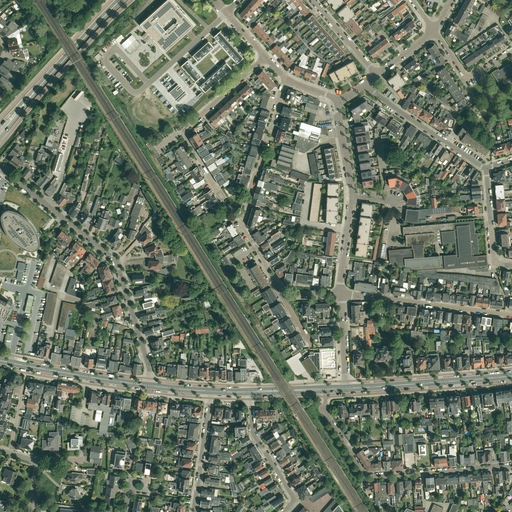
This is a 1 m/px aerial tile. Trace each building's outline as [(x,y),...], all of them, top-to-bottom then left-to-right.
[(171,0),(167,0),(140,25),(165,52),(186,34),(190,30),(195,25),(171,0)] [(259,4),(253,0),(252,0),(249,4),(254,9),(259,5),(259,4)] [(261,2),(262,0),(253,0),(259,4),(261,7),(265,10),(266,8),(263,5),(261,2)] [(289,10),(286,12),(287,14),(291,11),(302,2),(300,0),(294,0),(289,5),(292,8),(289,10)] [(326,0),(335,10),(344,2),(341,0),(326,0)] [(396,7),(394,5),(399,1),(398,0),(388,0),(387,1),(388,2),(391,6),(385,10),(383,11),(378,15),(381,18),(396,7)] [(474,0),(465,0),(464,2),(471,6),(472,7),(472,8),(476,10),(477,9),(477,8),(474,6),(474,4),(473,4),(474,0)] [(302,2),(291,11),(292,13),(295,10),(298,8),(301,10),(306,6),(302,2)] [(468,12),(471,6),(464,2),(461,9),(468,12)] [(396,8),(399,12),(400,11),(404,8),(406,7),(403,3),(401,5),(396,8)] [(252,12),(254,9),(249,4),(244,9),(256,19),(257,18),(254,15),(254,14),(252,12)] [(346,23),(352,17),(355,15),(346,5),(337,12),(346,23)] [(301,10),(299,12),(301,15),(303,13),(305,15),(310,11),(306,6),(301,10)] [(252,24),(256,19),(244,9),(240,14),(246,19),(248,17),(250,19),(250,20),(249,21),(252,24)] [(465,18),(468,12),(461,9),(458,15),(465,18)] [(313,14),(305,20),(306,22),(306,21),(309,24),(316,18),(315,17),(315,16),(313,14)] [(404,18),(403,19),(404,21),(405,21),(406,21),(411,28),(416,24),(415,22),(413,20),(414,18),(411,14),(405,18),(404,17),(403,17),(404,18)] [(466,19),(465,18),(458,15),(454,21),(461,24),(463,21),(464,22),(465,20),(469,23),(471,20),(466,18),(466,19)] [(350,27),(356,22),(352,17),(346,23),(350,27)] [(316,18),(309,24),(312,28),(319,22),(316,18)] [(257,32),(268,22),(270,20),(268,19),(263,23),(263,22),(261,24),(259,22),(257,20),(253,25),(254,26),(253,28),(257,32)] [(407,32),(411,28),(406,21),(405,21),(404,21),(400,23),(400,24),(403,27),(407,32)] [(267,27),(266,26),(269,24),(268,22),(257,32),(261,37),(266,32),(263,30),(267,27)] [(319,22),(312,28),(315,32),(322,26),(319,22)] [(353,31),(359,26),(356,22),(350,27),(353,31)] [(464,34),(455,29),(457,26),(451,23),(448,28),(456,32),(455,34),(457,35),(458,33),(460,34),(460,35),(462,36),(467,39),(469,35),(464,32),(464,34)] [(8,25),(7,27),(5,24),(0,29),(0,33),(3,36),(9,29),(11,30),(13,33),(18,29),(16,27),(14,29),(9,25),(8,25)] [(407,32),(403,27),(400,24),(395,28),(396,28),(402,36),(407,32)] [(322,26),(315,32),(318,36),(326,30),(322,26)] [(359,26),(353,31),(357,35),(363,30),(359,26)] [(493,32),(494,34),(496,32),(497,34),(496,35),(502,43),(507,40),(502,34),(500,36),(493,26),(491,28),(494,31),(493,32)] [(397,39),(402,36),(396,28),(395,28),(393,29),(396,32),(393,34),(397,39)] [(452,34),(458,37),(460,35),(460,34),(458,33),(457,35),(455,34),(456,32),(448,28),(445,33),(451,37),(452,34)] [(20,38),(17,38),(17,34),(20,32),(18,29),(13,33),(12,33),(14,36),(9,39),(10,39),(10,40),(6,40),(6,44),(8,44),(8,46),(19,44),(22,44),(22,43),(21,38),(20,38)] [(326,30),(318,36),(322,40),(329,33),(326,30)] [(214,36),(238,63),(244,58),(220,31),(214,36)] [(265,41),(270,36),(266,32),(261,37),(265,41)] [(495,36),(491,38),(497,46),(502,43),(496,35),(497,34),(496,32),(494,34),(495,36)] [(329,33),(322,40),(325,44),(332,37),(329,33)] [(484,33),(482,34),(484,38),(483,38),(483,39),(484,40),(486,39),(487,41),(486,41),(492,50),(497,46),(491,38),(489,40),(488,38),(484,33)] [(129,37),(121,44),(125,49),(136,39),(132,34),(129,37)] [(274,41),(270,36),(265,41),(266,43),(266,44),(268,46),(274,41)] [(460,40),(459,41),(462,45),(466,42),(467,39),(462,36),(460,40)] [(332,37),(325,44),(328,47),(336,41),(332,37)] [(381,41),(386,47),(391,44),(386,38),(381,41)] [(482,45),(483,47),(487,53),(492,50),(486,41),(487,41),(486,39),(484,40),(486,42),(482,45)] [(209,41),(193,55),(198,61),(214,47),(209,41)] [(336,41),(328,47),(332,51),(339,45),(336,41)] [(382,51),(386,47),(381,41),(377,44),(382,51)] [(275,53),(286,43),(285,42),(282,44),(279,47),(277,44),(272,49),(275,53)] [(279,58),(285,53),(282,51),(286,48),(285,47),(288,45),(286,43),(275,53),(279,58)] [(304,43),(300,47),(302,49),(304,52),(308,48),(304,43)] [(19,48),(19,44),(8,46),(9,48),(7,49),(8,52),(12,51),(12,55),(19,54),(20,57),(25,59),(24,54),(23,53),(22,49),(22,48),(21,47),(20,47),(19,48)] [(378,54),(382,51),(377,44),(373,48),(378,54)] [(432,53),(438,49),(434,44),(428,48),(432,53)] [(339,45),(332,51),(335,55),(342,49),(339,45)] [(477,48),(478,47),(477,45),(474,47),(476,49),(475,50),(476,52),(474,53),(478,59),(482,56),(478,50),(477,48)] [(483,47),(481,49),(479,47),(478,47),(477,48),(478,50),(482,56),(487,53),(483,47)] [(373,57),(378,54),(373,48),(368,51),(373,57)] [(284,62),(294,53),(296,51),(294,49),(290,53),(290,52),(288,50),(285,53),(279,58),(284,62)] [(342,49),(335,55),(336,57),(338,60),(346,53),(345,52),(342,49)] [(432,60),(441,54),(438,49),(432,53),(429,55),(432,60)] [(473,63),(469,57),(467,54),(468,54),(467,52),(465,53),(466,55),(465,56),(467,58),(464,60),(468,66),(473,63)] [(293,62),(291,60),(296,55),(294,53),(284,62),(288,67),(293,62)] [(303,59),(305,55),(303,53),(302,54),(299,58),(301,60),(300,62),(298,66),(295,65),(293,71),(298,73),(303,59)] [(473,63),(478,59),(474,53),(469,57),(473,63)] [(444,63),(442,61),(444,59),(441,54),(432,60),(436,65),(435,65),(436,68),(439,66),(444,63)] [(307,66),(305,65),(308,56),(305,55),(303,59),(298,73),(304,76),(307,66)] [(316,70),(320,59),(317,57),(310,78),(315,80),(317,75),(319,75),(322,68),(320,67),(318,71),(316,70)] [(13,63),(12,62),(8,59),(6,62),(4,60),(1,65),(8,71),(10,68),(14,70),(17,66),(18,67),(20,61),(15,60),(13,63)] [(410,63),(414,68),(419,65),(415,59),(410,63)] [(187,60),(181,65),(196,82),(202,76),(187,60)] [(310,78),(315,63),(315,62),(313,61),(311,68),(307,66),(304,76),(310,78)] [(346,64),(352,74),(358,71),(352,61),(346,64)] [(226,62),(200,86),(205,92),(232,68),(226,62)] [(327,63),(322,76),(325,77),(330,64),(327,63)] [(409,72),(414,68),(410,63),(405,66),(409,72)] [(346,77),(352,74),(346,64),(341,67),(346,77)] [(498,69),(492,72),(498,80),(501,78),(502,80),(505,84),(509,81),(511,78),(511,69),(511,68),(509,64),(504,67),(505,68),(499,71),(498,69)] [(6,73),(8,71),(1,65),(0,66),(0,72),(3,74),(1,77),(6,81),(10,76),(6,73)] [(448,72),(444,67),(441,69),(439,66),(436,68),(437,68),(434,70),(436,73),(437,72),(440,77),(448,72)] [(340,81),(346,77),(341,67),(335,70),(340,81)] [(259,83),(262,80),(267,75),(263,70),(257,75),(260,77),(255,82),(253,79),(250,82),(254,86),(259,83)] [(334,84),(340,81),(335,70),(329,74),(334,84)] [(440,84),(444,82),(451,77),(448,72),(440,77),(442,79),(439,82),(440,84)] [(397,73),(387,80),(396,90),(405,83),(397,73)] [(262,80),(254,86),(255,87),(256,85),(257,87),(260,84),(260,85),(264,82),(266,85),(272,79),(267,75),(262,80)] [(422,78),(419,80),(413,84),(409,90),(413,93),(419,84),(421,85),(422,83),(425,87),(429,85),(429,84),(424,77),(422,78)] [(447,87),(455,82),(451,77),(444,82),(447,87)] [(263,92),(262,95),(263,96),(269,98),(270,95),(270,94),(269,94),(269,92),(272,90),(271,89),(276,84),(272,79),(266,85),(269,88),(267,90),(266,89),(263,92)] [(450,92),(458,87),(455,82),(447,87),(450,92)] [(243,88),(248,94),(253,89),(248,84),(243,88)] [(454,97),(461,92),(458,87),(450,92),(454,97)] [(243,98),(248,94),(243,88),(238,93),(243,98)] [(304,102),(305,96),(301,95),(301,96),(295,95),(296,92),(289,89),(287,95),(300,99),(301,100),(301,101),(304,102)] [(457,102),(465,97),(461,92),(454,97),(457,102)] [(238,102),(243,98),(238,93),(233,97),(238,102)] [(411,103),(416,96),(413,93),(410,97),(409,97),(407,100),(406,99),(401,106),(406,110),(411,103)] [(301,100),(300,99),(287,95),(285,101),(293,103),(294,100),(301,102),(301,101),(301,100)] [(321,128),(313,126),(319,106),(320,101),(309,96),(308,97),(306,103),(304,110),(311,112),(307,124),(302,122),(299,132),(298,135),(299,136),(295,148),(296,148),(299,149),(299,151),(304,153),(319,143),(321,138),(319,138),(320,134),(328,133),(326,127),(321,128)] [(233,107),(238,102),(233,97),(228,101),(233,107)] [(461,107),(460,108),(461,110),(467,106),(466,104),(468,102),(465,97),(457,102),(461,107)] [(359,105),(362,110),(365,108),(370,111),(373,106),(368,103),(366,100),(359,105)] [(413,112),(421,101),(419,100),(416,104),(413,102),(409,109),(410,109),(410,110),(411,110),(413,112)] [(231,109),(233,107),(228,101),(224,106),(229,111),(232,114),(234,117),(236,115),(231,109)] [(421,101),(413,112),(416,113),(416,114),(417,114),(418,115),(422,108),(419,107),(422,102),(421,101)] [(359,112),(362,110),(359,105),(351,110),(353,113),(353,119),(359,118),(359,112)] [(424,119),(432,107),(430,105),(426,111),(424,109),(420,116),(420,117),(421,117),(422,117),(424,119)] [(430,114),(433,109),(435,106),(433,105),(432,107),(424,119),(426,120),(426,121),(427,121),(428,121),(428,122),(432,115),(430,114)] [(224,116),(229,111),(224,106),(219,110),(224,116)] [(294,109),(291,108),(284,106),(282,110),(300,115),(301,113),(293,111),(294,109)] [(221,118),(224,116),(219,110),(214,114),(221,123),(225,126),(226,125),(224,122),(224,121),(221,118)] [(368,116),(366,118),(368,121),(369,120),(372,122),(374,119),(379,122),(385,113),(381,110),(381,111),(380,110),(376,116),(373,114),(371,118),(368,116)] [(448,126),(449,119),(451,119),(453,114),(450,111),(446,117),(443,122),(439,129),(438,129),(442,132),(441,133),(445,136),(448,134),(449,130),(447,129),(448,126)] [(266,122),(268,116),(255,113),(255,115),(259,117),(258,119),(266,122)] [(385,113),(379,122),(384,125),(389,117),(388,116),(389,115),(385,113)] [(434,126),(442,115),(440,113),(437,118),(434,116),(430,123),(434,126)] [(219,125),(221,123),(214,114),(209,119),(214,124),(217,122),(219,125)] [(441,121),(444,116),(442,115),(434,126),(439,129),(443,122),(441,121)] [(391,130),(397,121),(393,118),(393,119),(392,118),(386,127),(391,130)] [(355,128),(354,128),(354,132),(355,131),(356,133),(362,132),(365,131),(365,126),(368,125),(367,121),(360,122),(361,126),(355,127),(355,128)] [(389,133),(394,136),(397,138),(401,132),(398,130),(401,125),(400,124),(401,123),(397,121),(391,130),(389,133)] [(204,135),(207,134),(214,130),(208,123),(204,126),(207,130),(201,134),(201,133),(199,134),(199,135),(198,135),(197,133),(190,138),(193,142),(204,135)] [(256,128),(255,131),(263,133),(264,128),(252,124),(250,123),(249,126),(256,128)] [(405,140),(414,127),(410,124),(404,133),(406,134),(401,141),(403,143),(405,140)] [(468,132),(471,129),(465,125),(464,128),(462,127),(457,135),(462,138),(461,139),(467,143),(472,135),(468,132)] [(403,148),(407,142),(410,137),(412,139),(418,130),(414,127),(405,140),(403,143),(401,146),(403,148)] [(277,134),(290,138),(291,136),(285,134),(286,132),(279,129),(277,134)] [(356,137),(355,137),(356,141),(357,140),(357,142),(363,141),(366,140),(367,140),(366,135),(369,134),(369,130),(365,131),(362,132),(362,135),(356,136),(356,137)] [(196,140),(193,142),(193,143),(195,147),(203,142),(202,140),(209,136),(211,134),(210,132),(207,134),(204,135),(196,140)] [(417,150),(426,135),(421,132),(415,141),(418,143),(415,149),(417,150)] [(47,140),(45,146),(44,150),(56,154),(60,142),(54,141),(56,135),(49,133),(47,140)] [(66,141),(67,136),(62,135),(60,142),(56,154),(52,167),(60,170),(67,147),(65,146),(66,141)] [(259,144),(261,139),(249,135),(248,138),(252,139),(252,142),(259,144)] [(418,151),(421,148),(424,144),(427,146),(432,139),(426,135),(417,150),(418,151)] [(472,146),(477,138),(472,135),(467,143),(472,146)] [(502,144),(500,140),(499,136),(497,137),(498,140),(501,153),(503,152),(503,153),(507,152),(507,151),(505,143),(502,144)] [(476,149),(482,141),(477,138),(472,146),(476,149)] [(358,149),(358,151),(364,150),(368,149),(372,148),(370,139),(367,140),(366,140),(363,141),(364,144),(357,145),(357,146),(356,146),(357,150),(358,149)] [(501,153),(498,140),(495,141),(496,143),(492,144),(495,154),(495,155),(499,154),(499,153),(501,153)] [(481,152),(486,144),(482,141),(476,149),(481,152)] [(259,145),(251,143),(247,142),(246,144),(242,143),(241,146),(243,146),(257,150),(259,145)] [(442,146),(437,142),(435,144),(433,143),(427,152),(430,154),(432,154),(433,152),(437,155),(442,146)] [(199,152),(210,145),(209,143),(205,145),(203,143),(196,148),(199,152)] [(19,158),(19,159),(16,157),(18,154),(20,147),(17,144),(8,155),(11,157),(13,158),(10,161),(17,167),(19,164),(23,165),(25,160),(19,158)] [(295,148),(282,144),(278,160),(273,158),(270,166),(291,172),(292,166),(290,165),(294,153),(296,148),(295,148)] [(486,147),(488,145),(486,144),(481,152),(485,155),(489,149),(486,147)] [(210,145),(199,152),(202,157),(209,152),(208,150),(212,147),(210,145)] [(176,155),(184,150),(183,148),(182,149),(180,146),(173,150),(172,149),(169,151),(173,157),(176,155)] [(256,156),(257,150),(243,146),(242,149),(249,151),(248,153),(256,156)] [(219,153),(222,150),(225,149),(224,147),(213,153),(212,151),(203,158),(205,161),(219,153)] [(369,158),(369,152),(372,152),(372,148),(368,149),(364,150),(365,153),(359,154),(359,155),(358,155),(358,159),(359,158),(360,160),(366,159),(369,158)] [(449,152),(445,149),(440,156),(441,157),(439,160),(442,162),(445,159),(449,152)] [(177,161),(186,155),(184,152),(185,152),(184,150),(176,155),(177,158),(176,159),(177,161)] [(445,159),(449,161),(454,154),(449,151),(449,152),(445,159)] [(416,152),(411,158),(406,165),(408,167),(417,153),(416,152)] [(220,155),(219,153),(205,161),(207,165),(217,159),(216,157),(220,155)] [(308,155),(312,176),(318,175),(318,173),(314,154),(308,155)] [(182,165),(190,159),(189,158),(188,158),(186,155),(177,161),(174,162),(176,165),(180,162),(182,165)] [(461,159),(456,155),(451,162),(452,162),(451,164),(456,165),(461,159)] [(121,164),(124,160),(117,156),(114,160),(121,164)] [(372,162),(372,161),(373,161),(373,157),(369,158),(366,159),(366,162),(360,163),(360,164),(359,164),(360,168),(361,167),(361,169),(367,168),(371,167),(370,163),(371,163),(372,162)] [(181,171),(192,165),(190,161),(191,161),(190,159),(182,165),(183,167),(180,169),(180,170),(181,171)] [(215,161),(208,166),(211,171),(222,163),(223,163),(225,161),(224,159),(221,161),(216,164),(215,161)] [(456,165),(455,167),(460,170),(459,171),(458,170),(456,174),(459,176),(460,175),(464,169),(463,168),(466,163),(461,159),(456,165)] [(252,169),(254,162),(246,160),(245,164),(240,163),(239,165),(252,169)] [(31,167),(29,165),(29,164),(25,162),(22,170),(24,171),(22,174),(23,175),(22,175),(24,176),(27,178),(30,175),(33,172),(32,171),(34,169),(31,167)] [(224,169),(222,166),(225,165),(223,163),(222,163),(211,171),(214,175),(224,169)] [(250,174),(252,169),(239,165),(239,168),(243,169),(242,172),(250,174)] [(470,176),(475,169),(475,168),(470,165),(466,170),(464,168),(464,169),(460,175),(463,177),(465,177),(467,174),(470,176)] [(372,176),(371,170),(375,170),(374,166),(371,167),(367,168),(368,171),(361,172),(361,173),(360,173),(361,177),(362,176),(362,178),(369,177),(368,177),(372,176)] [(193,177),(200,172),(196,167),(189,171),(190,171),(185,174),(186,176),(191,173),(193,177)] [(271,169),(263,167),(261,173),(274,177),(277,178),(277,175),(275,175),(276,174),(270,173),(271,169)] [(228,170),(227,170),(226,168),(214,176),(217,181),(230,172),(228,170)] [(475,169),(470,176),(473,178),(472,179),(472,181),(472,186),(478,185),(478,181),(475,181),(475,179),(479,172),(475,169)] [(299,179),(305,181),(307,182),(309,176),(292,170),(290,175),(299,179)] [(494,173),(494,175),(493,175),(493,176),(493,177),(493,178),(494,178),(494,179),(495,180),(502,180),(502,183),(511,183),(510,179),(508,179),(507,176),(505,176),(504,171),(504,170),(503,170),(502,170),(501,170),(500,170),(500,171),(499,171),(500,173),(494,173)] [(203,178),(201,174),(200,172),(193,177),(197,183),(193,185),(195,189),(201,185),(205,182),(203,178)] [(227,180),(226,178),(231,175),(230,172),(217,181),(220,185),(222,184),(224,187),(230,183),(228,180),(227,180)] [(261,173),(259,178),(267,181),(268,177),(274,179),(274,177),(261,173)] [(396,177),(389,178),(388,174),(385,175),(386,182),(389,182),(390,187),(394,186),(396,177)] [(43,187),(50,178),(45,175),(43,177),(41,175),(36,182),(43,187)] [(368,177),(369,177),(369,180),(363,181),(363,182),(362,182),(362,186),(363,185),(363,187),(373,185),(373,182),(376,182),(376,175),(372,176),(368,177)] [(57,180),(55,178),(50,183),(51,184),(45,191),(50,195),(56,188),(53,185),(57,180)] [(247,186),(248,180),(241,178),(240,179),(237,178),(236,182),(233,181),(233,184),(239,186),(240,184),(247,186)] [(257,185),(270,189),(271,187),(266,186),(267,182),(259,179),(257,185)] [(403,190),(409,183),(402,180),(399,188),(403,190)] [(132,187),(137,190),(140,183),(134,181),(132,187)] [(60,193),(62,195),(57,201),(62,205),(67,199),(68,200),(70,192),(69,192),(66,192),(65,194),(63,193),(67,183),(65,182),(60,193)] [(413,190),(413,189),(409,183),(403,190),(405,194),(413,190)] [(408,198),(420,195),(416,188),(413,189),(413,190),(405,194),(408,198)] [(207,200),(215,195),(211,190),(198,198),(200,200),(205,196),(207,200)] [(191,191),(182,197),(184,201),(194,195),(191,191)] [(253,198),(266,201),(268,202),(267,204),(273,205),(274,202),(270,201),(268,199),(265,198),(266,196),(263,195),(263,194),(255,192),(254,194),(253,197),(253,198)] [(218,201),(215,195),(207,200),(202,203),(205,209),(218,201)] [(419,207),(420,203),(420,195),(408,198),(407,203),(412,203),(412,207),(419,207)] [(252,201),(252,203),(260,206),(261,203),(266,204),(266,201),(253,198),(252,201)] [(71,215),(79,202),(78,201),(78,202),(77,201),(74,205),(72,204),(67,212),(71,215)] [(75,218),(80,209),(78,208),(81,204),(80,203),(80,202),(79,202),(71,215),(75,218)] [(133,239),(136,231),(133,230),(135,224),(136,224),(138,217),(143,204),(136,202),(131,215),(132,216),(130,221),(131,221),(129,229),(127,237),(130,238),(130,239),(132,239),(132,238),(133,239)] [(373,204),(362,202),(361,209),(372,211),(373,204)] [(469,213),(472,213),(478,213),(478,212),(479,212),(478,209),(477,205),(476,205),(475,204),(468,205),(469,213)] [(405,221),(418,223),(426,222),(425,216),(429,214),(460,211),(459,205),(415,209),(406,208),(405,221)] [(91,218),(88,215),(89,213),(89,210),(83,206),(82,211),(85,214),(80,219),(86,224),(91,218)] [(192,210),(190,212),(194,217),(196,216),(200,213),(198,209),(197,207),(196,208),(195,208),(192,210)] [(253,207),(251,213),(257,215),(259,215),(260,212),(260,210),(253,207)] [(100,228),(106,210),(103,209),(102,212),(98,211),(97,216),(98,216),(95,226),(100,228)] [(372,217),(372,211),(361,209),(360,216),(372,217)] [(5,226),(9,232),(9,233),(14,239),(15,239),(19,245),(22,246),(25,248),(30,250),(35,246),(37,248),(37,247),(38,247),(39,246),(39,245),(39,244),(39,243),(39,242),(39,240),(39,238),(38,237),(40,236),(40,235),(39,234),(38,233),(37,233),(32,228),(33,227),(28,221),(27,221),(22,215),(17,212),(11,210),(7,214),(5,212),(3,213),(2,215),(2,216),(2,217),(2,219),(3,221),(3,223),(2,225),(3,226),(4,227),(5,226)] [(108,215),(109,211),(106,210),(100,228),(105,229),(109,220),(110,220),(111,216),(108,215)] [(159,215),(155,212),(151,217),(154,220),(159,215)] [(259,215),(257,215),(251,213),(249,218),(257,221),(260,222),(261,222),(263,217),(259,215)] [(371,224),(372,217),(360,216),(359,222),(371,224)] [(284,220),(284,223),(290,224),(294,225),(299,226),(301,217),(295,217),(295,222),(292,221),(290,221),(284,220)] [(249,218),(247,224),(251,230),(255,228),(254,226),(253,226),(254,223),(256,223),(257,221),(249,218)] [(403,232),(405,232),(407,245),(412,245),(413,249),(389,251),(390,263),(409,268),(409,269),(409,271),(417,270),(436,269),(440,268),(440,269),(469,266),(475,266),(478,265),(481,265),(484,265),(485,270),(488,270),(488,264),(487,254),(479,255),(477,233),(475,233),(474,221),(403,227),(403,232)] [(370,230),(371,224),(359,222),(358,229),(370,230)] [(225,234),(236,228),(235,226),(234,226),(233,223),(226,227),(225,225),(213,233),(215,236),(220,232),(222,230),(225,234)] [(144,245),(149,240),(150,241),(151,241),(152,240),(152,239),(152,238),(147,233),(150,230),(144,224),(140,232),(144,236),(139,240),(140,241),(140,242),(140,243),(141,244),(142,244),(143,244),(144,245)] [(255,239),(266,231),(271,228),(270,227),(269,228),(268,227),(260,232),(258,230),(252,234),(253,237),(255,239)] [(236,228),(225,234),(226,237),(230,234),(232,236),(238,232),(237,229),(236,228)] [(277,234),(280,232),(278,229),(270,234),(272,237),(277,234)] [(369,237),(370,230),(358,229),(358,235),(369,237)] [(499,230),(500,245),(504,245),(505,257),(511,256),(511,246),(510,247),(508,229),(499,230)] [(57,247),(67,235),(62,231),(59,234),(58,233),(56,236),(57,237),(56,237),(59,240),(55,245),(57,247)] [(115,245),(118,241),(120,239),(118,237),(121,233),(118,231),(113,237),(110,241),(112,243),(112,244),(113,245),(114,245),(115,245)] [(266,231),(255,239),(256,241),(258,244),(264,239),(263,237),(268,234),(266,231)] [(241,236),(239,233),(232,237),(234,239),(229,243),(230,245),(242,237),(241,236)] [(272,237),(271,238),(264,242),(265,243),(261,245),(263,247),(262,248),(263,249),(264,250),(271,246),(268,242),(270,242),(272,240),(278,237),(277,234),(272,237)] [(59,248),(63,243),(67,245),(68,246),(70,243),(69,242),(72,239),(67,235),(57,247),(59,248)] [(368,243),(369,237),(358,235),(357,242),(368,243)] [(242,238),(242,237),(230,245),(231,247),(237,244),(238,246),(244,242),(242,238)] [(274,253),(272,251),(285,243),(283,239),(263,252),(267,258),(274,253)] [(70,259),(73,256),(75,253),(81,246),(76,242),(73,245),(72,244),(69,247),(71,248),(70,249),(73,251),(71,254),(69,257),(68,258),(70,259)] [(367,250),(368,243),(357,242),(356,248),(367,250)] [(157,257),(164,256),(162,250),(158,251),(156,245),(155,244),(153,244),(152,244),(152,245),(152,246),(146,248),(147,250),(146,251),(146,252),(146,253),(147,253),(148,253),(148,255),(155,253),(157,257)] [(83,253),(86,250),(81,246),(75,253),(77,255),(77,254),(81,257),(81,256),(82,257),(84,254),(83,253)] [(366,257),(367,250),(356,248),(355,255),(366,257)] [(60,257),(53,251),(50,255),(57,261),(60,257)] [(81,274),(83,271),(95,257),(90,253),(87,257),(86,255),(84,258),(85,259),(84,260),(88,262),(80,272),(81,274)] [(177,254),(168,255),(168,262),(172,262),(172,257),(177,257),(177,254)] [(277,254),(269,260),(272,265),(280,259),(277,254)] [(156,268),(156,269),(156,270),(158,270),(159,270),(159,269),(160,268),(160,262),(164,262),(164,256),(157,257),(156,261),(149,261),(149,263),(148,263),(148,264),(148,265),(148,266),(149,266),(149,268),(156,268)] [(97,265),(100,262),(95,257),(83,271),(86,274),(90,269),(89,268),(91,266),(95,268),(96,269),(98,266),(97,265)] [(252,273),(260,268),(255,261),(248,265),(247,263),(245,264),(248,269),(249,269),(252,273)] [(354,269),(354,272),(359,272),(359,273),(362,274),(362,272),(363,266),(362,266),(363,262),(355,261),(354,269)] [(275,265),(272,267),(279,277),(284,274),(282,271),(287,268),(283,263),(278,267),(279,267),(277,268),(275,265)] [(294,281),(297,264),(292,263),(292,267),(290,266),(289,274),(286,273),(286,277),(285,277),(285,280),(294,281)] [(108,267),(107,265),(106,266),(106,265),(103,264),(102,264),(101,266),(101,267),(99,267),(101,273),(110,271),(109,267),(108,267)] [(257,281),(265,276),(260,268),(252,273),(257,281)] [(436,269),(417,270),(417,276),(421,276),(425,277),(429,277),(436,278),(437,273),(436,269)] [(111,277),(110,275),(111,275),(110,271),(101,273),(102,278),(96,280),(97,283),(103,281),(103,280),(111,277)] [(133,275),(134,283),(144,282),(144,278),(149,277),(149,272),(146,271),(143,271),(143,274),(133,275)] [(359,290),(362,274),(359,273),(359,272),(354,272),(348,271),(348,275),(355,276),(354,281),(355,281),(354,289),(359,290)] [(400,283),(403,283),(403,281),(402,281),(403,273),(400,272),(400,277),(399,280),(398,280),(398,285),(395,284),(395,283),(391,283),(391,288),(393,288),(393,294),(399,295),(400,283)] [(265,276),(257,281),(261,288),(269,283),(265,276)] [(386,278),(379,277),(378,287),(381,287),(380,291),(387,292),(388,283),(385,283),(386,278)] [(113,285),(113,283),(111,279),(103,282),(104,285),(101,286),(93,289),(94,291),(96,290),(113,285)] [(0,286),(2,281),(0,280),(0,314),(2,316),(5,318),(13,306),(12,305),(13,303),(8,300),(7,303),(4,302),(0,299),(0,286)] [(448,302),(450,282),(451,281),(447,280),(446,286),(448,286),(447,293),(443,293),(442,301),(448,302)] [(414,294),(413,297),(420,298),(421,290),(422,283),(418,283),(418,290),(415,289),(415,288),(410,287),(411,282),(408,282),(407,288),(410,289),(409,294),(414,294)] [(115,291),(114,287),(113,285),(96,290),(97,292),(105,290),(106,294),(115,291)] [(147,289),(153,287),(152,285),(147,285),(139,287),(140,288),(136,290),(138,296),(144,294),(145,298),(152,297),(150,292),(148,293),(147,289)] [(270,287),(262,292),(265,297),(274,292),(272,288),(271,289),(270,287)] [(433,300),(434,287),(432,287),(432,288),(428,288),(428,291),(426,291),(425,299),(433,300)] [(434,287),(433,300),(440,301),(441,293),(436,292),(437,287),(434,287)] [(260,290),(259,288),(248,295),(249,297),(254,294),(259,290),(260,290)] [(489,307),(495,308),(497,295),(499,295),(499,292),(494,291),(494,294),(494,295),(493,295),(492,299),(490,299),(489,307)] [(274,292),(265,297),(268,303),(276,297),(276,296),(274,292)] [(34,296),(29,295),(27,302),(26,308),(31,310),(34,296)] [(117,302),(116,300),(117,300),(117,299),(117,298),(116,297),(116,296),(115,296),(106,299),(107,302),(97,305),(98,308),(113,304),(113,303),(117,302)] [(47,321),(47,318),(48,315),(49,312),(49,310),(50,307),(50,304),(51,301),(51,298),(52,297),(47,297),(46,301),(44,314),(43,320),(47,321)] [(144,302),(142,302),(144,308),(144,309),(146,308),(147,308),(148,310),(150,309),(151,311),(157,309),(157,310),(161,310),(160,308),(160,307),(159,306),(154,306),(153,302),(155,301),(156,299),(157,297),(152,297),(145,298),(146,301),(144,302)] [(90,311),(91,307),(92,301),(88,302),(85,303),(82,303),(81,305),(80,309),(90,311)] [(357,304),(351,305),(352,312),(359,311),(359,307),(362,307),(362,301),(357,301),(357,304)] [(280,302),(272,308),(275,313),(284,307),(281,303),(281,304),(280,302)] [(314,321),(314,318),(310,318),(309,304),(308,304),(308,303),(303,303),(303,304),(302,304),(303,315),(307,315),(307,322),(314,321)] [(406,307),(403,306),(402,305),(401,305),(401,306),(398,306),(397,313),(400,313),(400,320),(405,321),(406,313),(403,313),(403,311),(406,311),(406,307)] [(284,307),(275,313),(278,318),(286,313),(285,311),(286,311),(284,307)] [(106,317),(114,314),(115,317),(116,317),(116,320),(120,318),(119,315),(123,314),(122,314),(123,313),(122,312),(122,311),(121,309),(114,311),(105,314),(106,317)] [(155,310),(144,314),(140,315),(141,321),(144,320),(149,318),(157,316),(156,314),(155,310)] [(359,311),(352,312),(352,320),(354,320),(355,323),(359,323),(359,320),(358,320),(358,317),(359,317),(359,314),(365,313),(365,311),(359,311)] [(451,312),(445,311),(443,323),(446,324),(446,322),(450,323),(451,312)] [(456,331),(456,326),(458,313),(456,313),(455,312),(454,313),(452,321),(453,321),(452,323),(455,324),(454,324),(454,331),(449,330),(448,335),(455,336),(456,331)] [(471,338),(471,331),(472,324),(469,324),(470,315),(467,315),(468,314),(465,314),(465,315),(464,314),(463,323),(466,324),(465,329),(466,329),(466,334),(468,334),(467,337),(471,338)] [(289,318),(281,323),(284,328),(293,322),(291,319),(290,319),(289,318)] [(511,337),(511,320),(510,321),(509,324),(508,324),(508,328),(509,328),(511,328),(511,333),(503,332),(502,336),(511,337)] [(156,330),(161,328),(165,327),(163,322),(152,326),(152,327),(144,330),(146,336),(157,332),(156,330)] [(293,322),(284,328),(288,333),(296,328),(295,327),(296,326),(293,322)] [(326,334),(333,334),(333,333),(333,328),(332,328),(332,327),(325,327),(325,324),(318,325),(318,331),(322,330),(322,334),(326,334)] [(67,328),(67,329),(66,332),(66,335),(75,337),(76,330),(67,328)] [(417,330),(416,330),(413,330),(414,338),(414,341),(426,340),(425,331),(422,331),(417,330)] [(299,333),(291,338),(294,343),(303,338),(300,334),(299,333)] [(326,334),(322,334),(318,335),(319,341),(322,341),(322,345),(333,344),(333,343),(334,343),(334,339),(333,339),(333,338),(326,338),(326,334)] [(151,342),(153,346),(163,342),(161,339),(164,337),(164,336),(163,337),(159,338),(159,339),(151,342)] [(303,338),(294,343),(297,348),(305,343),(304,342),(305,341),(303,338)] [(45,347),(40,346),(41,342),(39,341),(37,346),(39,346),(37,355),(40,355),(40,356),(43,357),(43,356),(45,347)] [(78,350),(79,343),(80,341),(77,341),(75,352),(73,352),(72,355),(71,364),(75,365),(78,350)] [(389,341),(384,342),(384,345),(381,345),(381,348),(377,348),(378,360),(379,359),(379,360),(382,360),(382,359),(385,359),(385,360),(386,361),(389,361),(390,360),(390,356),(390,355),(390,354),(390,353),(389,341)] [(163,349),(162,346),(165,345),(163,342),(153,346),(155,352),(163,349)] [(469,355),(469,353),(471,353),(471,349),(471,346),(467,350),(465,350),(465,353),(462,353),(462,366),(463,366),(463,367),(467,367),(466,365),(469,365),(468,356),(469,355)] [(504,359),(502,347),(500,347),(500,350),(496,350),(497,355),(497,358),(494,358),(494,362),(497,362),(497,364),(498,364),(499,365),(501,365),(501,364),(504,364),(504,359)] [(61,362),(69,364),(69,363),(71,355),(71,352),(70,352),(70,351),(64,349),(63,353),(61,362)] [(102,357),(101,367),(105,368),(107,355),(110,356),(111,350),(107,349),(106,354),(105,354),(105,357),(102,357)] [(456,351),(455,349),(453,349),(453,354),(454,354),(454,355),(452,355),(452,360),(454,360),(454,366),(458,366),(459,367),(460,367),(461,366),(461,356),(457,356),(456,351)] [(411,350),(407,350),(407,355),(401,355),(402,369),(403,369),(405,370),(406,369),(407,369),(407,368),(408,368),(410,369),(411,368),(412,368),(411,350)] [(334,351),(321,352),(322,367),(331,367),(335,367),(335,364),(334,364),(334,355),(334,351)] [(305,359),(302,361),(311,374),(313,373),(314,372),(314,373),(317,373),(320,373),(319,352),(314,352),(310,352),(310,354),(304,358),(305,359)] [(494,355),(493,355),(493,352),(490,353),(490,354),(485,355),(486,366),(491,365),(492,366),(493,366),(493,365),(494,365),(494,362),(494,358),(494,355)] [(109,360),(107,370),(113,371),(115,354),(113,354),(112,360),(109,360)] [(364,356),(362,357),(361,354),(354,354),(354,363),(356,363),(356,364),(360,364),(360,363),(362,363),(362,361),(364,361),(365,361),(364,357),(365,357),(365,356),(364,356)] [(439,367),(438,357),(438,354),(428,355),(429,368),(430,369),(432,369),(433,368),(439,367)] [(451,367),(450,354),(447,354),(447,357),(442,358),(443,367),(444,368),(445,368),(446,367),(451,367)] [(95,356),(93,356),(91,355),(91,356),(86,355),(85,365),(85,366),(88,367),(89,366),(92,367),(93,362),(94,362),(94,359),(95,356)] [(423,355),(419,355),(420,358),(417,358),(417,361),(418,368),(419,368),(419,369),(421,369),(422,368),(422,367),(426,367),(426,361),(426,357),(423,357),(423,355)] [(168,362),(168,358),(166,357),(165,362),(158,362),(157,365),(158,365),(157,373),(162,373),(166,374),(167,363),(168,362)] [(168,358),(168,362),(169,363),(168,369),(167,374),(175,375),(176,368),(176,364),(172,364),(172,358),(168,358)] [(240,359),(241,360),(241,365),(241,380),(247,380),(247,376),(250,376),(250,372),(247,372),(247,368),(243,368),(243,365),(246,364),(244,359),(240,359)] [(208,370),(209,367),(209,363),(205,362),(205,368),(200,367),(200,377),(204,377),(204,378),(209,378),(209,371),(208,370)] [(218,367),(214,367),(215,365),(210,365),(210,366),(210,370),(211,370),(210,378),(214,378),(214,379),(218,379),(218,367)] [(5,379),(3,384),(0,383),(0,386),(2,387),(2,388),(9,390),(10,387),(14,388),(15,383),(8,381),(9,380),(5,379)] [(36,400),(36,398),(39,383),(34,382),(34,383),(29,382),(28,388),(32,389),(32,390),(35,390),(33,397),(33,399),(28,398),(27,402),(35,404),(36,400)] [(48,402),(51,402),(52,394),(55,394),(56,386),(51,385),(48,402)] [(9,390),(2,388),(0,394),(0,395),(10,398),(12,394),(8,393),(9,390)] [(101,417),(99,430),(107,432),(110,412),(111,409),(111,407),(109,407),(109,404),(111,394),(106,394),(106,395),(102,394),(102,392),(103,392),(103,391),(99,391),(99,394),(95,393),(95,392),(90,391),(90,393),(89,393),(90,394),(89,398),(89,399),(89,401),(88,408),(92,409),(92,407),(100,408),(100,407),(104,408),(104,411),(103,417),(101,417)] [(501,406),(504,405),(503,391),(496,392),(498,406),(501,406)] [(497,403),(494,403),(494,402),(493,402),(492,392),(480,393),(481,398),(483,398),(483,403),(483,408),(488,407),(488,409),(489,409),(490,410),(493,409),(494,408),(495,408),(495,407),(497,407),(497,403)] [(479,413),(481,413),(481,409),(479,396),(479,394),(477,394),(476,394),(475,393),(473,393),(473,394),(472,394),(473,399),(471,399),(471,404),(473,404),(474,404),(474,407),(477,407),(478,410),(479,410),(479,413)] [(6,402),(9,403),(10,398),(0,395),(0,403),(5,405),(6,402)] [(111,407),(111,409),(114,410),(114,408),(118,408),(119,405),(121,405),(120,409),(122,409),(124,398),(122,397),(120,397),(119,396),(117,395),(116,396),(114,404),(111,404),(111,407)] [(463,408),(468,407),(470,407),(469,396),(466,396),(465,395),(463,395),(462,396),(463,405),(463,408)] [(438,415),(437,398),(434,398),(434,397),(432,397),(431,398),(430,398),(431,410),(435,410),(435,417),(439,417),(439,415),(438,415)] [(131,399),(125,398),(123,410),(126,410),(129,410),(131,399)] [(136,399),(135,399),(134,408),(138,408),(138,411),(139,412),(139,415),(141,416),(142,409),(141,408),(142,400),(139,399),(138,398),(137,398),(136,399)] [(150,409),(151,401),(148,401),(147,400),(146,399),(145,400),(144,400),(143,411),(147,412),(147,409),(150,409)] [(410,412),(412,412),(416,412),(416,409),(418,409),(418,411),(421,411),(420,400),(416,400),(415,399),(412,399),(411,400),(411,406),(409,406),(410,412)] [(394,400),(391,400),(391,412),(394,412),(393,409),(396,409),(396,412),(400,412),(400,404),(398,404),(398,400),(394,400)] [(383,416),(391,415),(390,410),(390,401),(381,401),(382,413),(383,413),(383,416)] [(165,415),(166,411),(167,403),(166,403),(159,402),(158,412),(159,412),(158,415),(161,415),(165,415)] [(359,404),(360,417),(362,417),(362,413),(365,413),(365,416),(369,415),(368,407),(366,407),(366,403),(365,403),(364,402),(363,402),(363,403),(362,404),(359,404)] [(371,402),(370,403),(370,413),(371,416),(378,415),(378,413),(378,403),(374,403),(373,402),(371,402)] [(345,404),(343,405),(343,404),(342,403),(339,403),(338,405),(339,413),(340,416),(344,415),(344,416),(349,416),(349,412),(347,412),(347,409),(346,409),(345,404)] [(360,417),(359,404),(356,404),(356,403),(355,403),(354,403),(353,404),(352,404),(353,408),(350,408),(351,416),(355,416),(354,413),(358,413),(358,417),(360,417)] [(169,414),(175,414),(175,416),(179,416),(180,406),(179,406),(179,404),(175,404),(175,405),(171,405),(171,409),(170,409),(169,414)] [(190,405),(183,404),(182,413),(181,413),(180,415),(184,415),(184,413),(190,414),(191,406),(190,406),(190,405)] [(201,414),(201,408),(198,407),(198,406),(197,406),(197,405),(194,405),(193,406),(192,406),(192,411),(195,411),(195,417),(200,417),(200,414),(201,414)] [(223,408),(219,407),(217,407),(216,407),(214,416),(218,417),(218,421),(221,421),(220,424),(222,425),(223,424),(223,419),(221,419),(223,408)] [(232,409),(229,409),(229,408),(228,408),(226,407),(226,408),(225,408),(224,419),(230,420),(230,421),(233,421),(234,417),(231,417),(232,409)] [(243,409),(242,408),(240,408),(239,409),(236,409),(234,409),(234,413),(234,417),(233,421),(236,421),(236,420),(242,420),(243,420),(243,409)] [(236,438),(237,439),(243,436),(243,435),(244,435),(244,433),(247,433),(246,420),(243,420),(242,420),(242,425),(235,426),(236,438)] [(277,431),(281,429),(279,426),(274,429),(275,432),(274,433),(273,432),(265,437),(268,442),(279,435),(277,431)] [(457,437),(457,433),(457,429),(452,429),(452,426),(449,427),(450,437),(456,437),(457,437)] [(400,433),(395,434),(395,444),(401,444),(403,443),(403,433),(402,427),(399,427),(400,433)] [(408,427),(402,427),(403,433),(403,443),(403,446),(404,446),(404,449),(404,453),(414,452),(414,451),(414,449),(419,449),(419,451),(419,455),(420,455),(426,455),(427,455),(427,454),(426,454),(425,440),(418,440),(418,438),(413,438),(413,436),(413,433),(408,433),(408,427)] [(22,442),(21,446),(25,447),(26,446),(28,447),(28,448),(32,449),(34,440),(25,438),(27,431),(22,430),(19,442),(22,442)] [(49,441),(43,441),(43,447),(47,447),(47,448),(50,448),(50,451),(58,451),(58,433),(52,433),(52,438),(49,438),(49,440),(49,441)] [(245,444),(247,443),(251,440),(248,435),(247,436),(246,435),(239,439),(241,442),(240,443),(242,446),(245,444)] [(277,439),(274,441),(270,443),(272,446),(271,446),(272,446),(271,448),(272,449),(274,449),(274,450),(278,447),(283,444),(285,443),(282,438),(283,437),(282,435),(276,438),(277,439)] [(68,443),(68,450),(75,450),(75,448),(79,448),(79,440),(83,440),(83,436),(76,436),(76,438),(71,438),(71,443),(68,443)] [(217,437),(213,436),(212,436),(211,440),(212,440),(211,444),(219,445),(220,439),(217,439),(217,437)] [(125,439),(129,448),(133,447),(136,448),(137,440),(125,439)] [(187,445),(187,448),(195,449),(196,443),(188,442),(189,440),(182,439),(181,444),(187,445)] [(279,450),(276,452),(277,454),(277,455),(277,456),(278,457),(279,458),(283,455),(286,454),(290,452),(292,451),(290,446),(291,445),(289,441),(281,446),(281,447),(282,448),(279,450)] [(210,449),(209,452),(217,453),(217,454),(219,454),(219,455),(230,457),(231,452),(225,451),(224,452),(220,452),(218,451),(219,445),(211,444),(211,449),(210,449)] [(102,447),(91,445),(91,450),(90,457),(94,458),(93,460),(94,460),(94,463),(101,464),(101,459),(99,458),(100,451),(101,452),(102,447)] [(252,455),(258,451),(255,445),(251,448),(248,450),(246,447),(237,452),(233,455),(230,457),(231,460),(240,455),(243,453),(245,456),(250,453),(252,455)] [(183,448),(181,448),(176,447),(176,450),(181,451),(180,455),(193,457),(193,456),(193,455),(194,454),(193,453),(194,450),(184,448),(183,448)] [(491,455),(494,454),(494,448),(485,448),(485,449),(486,461),(492,460),(491,455)] [(367,453),(370,452),(368,449),(364,451),(363,449),(356,453),(359,458),(365,454),(366,455),(367,454),(366,453),(367,453)] [(486,462),(486,461),(485,449),(476,450),(476,457),(479,457),(480,462),(486,462)] [(138,471),(144,472),(150,473),(153,451),(147,450),(145,464),(136,462),(135,470),(135,469),(135,471),(138,471)] [(117,454),(115,466),(123,468),(126,451),(121,451),(121,454),(117,454)] [(255,464),(254,462),(255,461),(258,459),(262,457),(258,451),(252,455),(253,458),(248,461),(246,463),(249,467),(255,464)] [(287,458),(291,455),(293,453),(292,452),(283,457),(283,458),(279,460),(283,466),(290,461),(287,458)] [(367,456),(368,455),(371,453),(370,452),(367,453),(366,453),(367,454),(366,455),(365,454),(359,458),(362,463),(368,459),(367,456)] [(186,458),(176,457),(176,459),(182,460),(182,461),(183,461),(182,464),(182,465),(191,466),(191,465),(192,465),(192,464),(191,463),(192,459),(186,459),(186,458)] [(371,464),(371,463),(369,460),(373,458),(372,457),(368,459),(362,463),(365,467),(371,464)] [(264,463),(263,463),(261,461),(256,464),(256,463),(255,464),(249,467),(247,469),(248,470),(250,469),(251,470),(255,468),(257,471),(264,466),(265,465),(264,463)] [(299,468),(298,469),(296,465),(294,467),(291,463),(288,465),(289,465),(288,466),(289,467),(286,468),(287,470),(287,471),(287,472),(288,473),(289,473),(289,474),(294,471),(296,474),(301,471),(299,468)] [(219,472),(219,469),(220,465),(213,465),(208,465),(208,467),(207,468),(207,470),(207,471),(214,472),(214,473),(215,473),(215,475),(229,477),(229,474),(219,472)] [(183,467),(182,467),(177,466),(177,470),(178,471),(178,474),(190,476),(190,475),(191,475),(191,473),(190,473),(191,470),(183,469),(183,467)] [(268,471),(267,471),(266,468),(262,470),(261,470),(255,474),(257,476),(260,474),(262,478),(269,474),(269,473),(269,472),(268,471)] [(16,475),(16,474),(16,472),(9,469),(8,473),(4,472),(2,480),(13,484),(15,476),(16,476),(16,475)] [(82,478),(83,473),(74,472),(74,474),(68,473),(67,480),(73,481),(73,482),(77,483),(77,478),(82,478)] [(491,472),(482,473),(483,488),(484,493),(488,492),(488,487),(487,480),(491,480),(491,472)] [(305,479),(302,476),(301,473),(298,475),(295,476),(296,477),(292,480),(295,485),(305,479)] [(109,486),(107,486),(106,495),(115,497),(116,488),(118,488),(120,476),(111,475),(110,480),(109,486)] [(189,478),(185,477),(179,477),(179,476),(174,475),(174,478),(176,478),(176,482),(189,484),(189,478)] [(205,483),(210,483),(214,484),(213,485),(219,486),(220,477),(213,477),(209,476),(209,477),(206,477),(205,479),(205,480),(205,481),(205,482),(205,483)] [(267,485),(269,483),(273,481),(270,476),(259,483),(260,486),(266,483),(267,485)] [(434,477),(426,477),(427,490),(435,489),(434,477)] [(301,494),(313,486),(317,484),(316,481),(306,487),(304,484),(298,489),(297,490),(299,492),(301,494)] [(396,496),(395,496),(395,502),(399,502),(399,496),(399,494),(399,492),(403,492),(403,489),(403,481),(396,481),(396,486),(395,487),(396,496)] [(176,482),(174,482),(169,482),(169,484),(174,485),(176,485),(175,490),(179,490),(179,489),(186,490),(186,491),(189,492),(189,489),(188,489),(189,484),(176,482)] [(375,490),(375,491),(375,496),(376,496),(376,497),(378,497),(378,495),(377,482),(374,482),(372,482),(371,482),(371,483),(366,483),(367,490),(371,490),(375,490)] [(395,506),(395,502),(395,496),(395,495),(394,490),(394,486),(394,487),(394,482),(391,482),(390,482),(389,482),(388,482),(387,482),(388,491),(388,496),(392,496),(392,502),(392,506),(395,506)] [(276,490),(276,489),(278,488),(278,487),(278,486),(277,485),(276,485),(275,483),(269,487),(268,487),(259,492),(261,496),(270,490),(271,492),(275,490),(276,490)] [(310,491),(310,492),(315,489),(313,486),(301,494),(302,496),(303,499),(304,498),(304,499),(311,495),(309,492),(310,491)] [(82,495),(77,489),(73,488),(70,490),(70,491),(68,493),(71,497),(78,498),(82,495)] [(225,498),(214,497),(215,488),(210,488),(210,490),(202,489),(201,495),(212,496),(212,499),(213,500),(220,500),(225,501),(225,498)] [(276,496),(274,493),(266,498),(268,502),(276,496)] [(272,504),(277,501),(279,504),(285,500),(282,495),(276,499),(275,498),(270,501),(272,504)] [(142,501),(142,499),(140,498),(138,498),(136,498),(135,500),(133,509),(140,510),(142,501)] [(10,510),(12,503),(0,499),(0,511),(8,511),(9,510),(10,510)] [(213,501),(206,500),(202,499),(201,506),(209,507),(211,507),(212,503),(213,503),(213,504),(219,505),(220,500),(213,500),(213,501)] [(167,510),(170,510),(171,508),(185,510),(186,504),(175,502),(174,506),(171,506),(171,505),(168,505),(168,506),(167,509),(167,510)]
